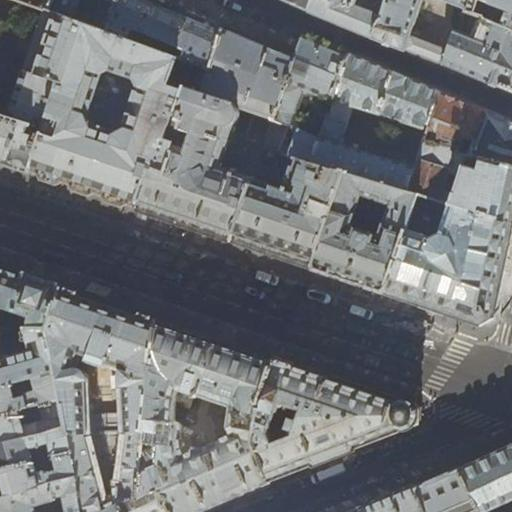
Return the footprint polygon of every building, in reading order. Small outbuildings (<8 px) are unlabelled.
[(117,0),(19,0),(46,10),(107,33),(117,0)] [(173,6),(158,0),(117,0),(107,33),(128,40),(133,29),(139,32),(134,43),(148,48),(153,37),(186,51),(182,60),(192,64),(207,69),(210,70),(224,28),(173,6)] [(282,0),(341,24),(373,37),(385,0),(282,0)] [(433,62),(443,65),(448,51),(410,36),(422,0),(442,0),(469,10),(472,0),(385,0),(373,37),(398,47),(415,54),(416,51),(434,59),(433,62)] [(511,0),(472,0),(469,10),(468,12),(492,22),(506,10),(509,12),(506,20),(502,18),(499,25),(511,30),(511,0)] [(80,192),(136,209),(148,169),(164,175),(183,119),(174,116),(188,78),(192,64),(182,60),(180,60),(182,56),(176,53),(174,57),(148,48),(134,43),(128,40),(107,33),(46,10),(39,34),(37,33),(25,73),(60,84),(45,131),(30,173),(80,192)] [(481,81),(511,93),(511,30),(499,25),(492,22),(468,12),(460,34),(454,31),(448,51),(443,65),(481,81)] [(185,227),(232,242),(253,180),(219,167),(231,127),(235,124),(236,120),(238,115),(238,109),(270,120),(263,139),(263,147),(278,152),(289,126),(275,120),(295,59),(259,43),(234,32),(224,28),(210,70),(207,69),(206,74),(195,81),(188,78),(174,116),(183,119),(164,175),(148,169),(136,209),(185,227)] [(303,35),(295,59),(275,120),(289,126),(278,152),(294,159),(307,163),(350,54),(326,44),(303,35)] [(464,140),(473,142),(486,111),(419,83),(350,54),(307,163),(344,175),(418,197),(450,207),(458,183),(446,180),(448,173),(460,176),(467,155),(459,153),(464,140)] [(10,121),(45,131),(60,84),(25,73),(10,121)] [(511,122),(486,111),(473,142),(469,156),(511,168),(511,122)] [(0,163),(30,173),(45,131),(10,121),(0,117),(0,163)] [(511,168),(469,156),(467,155),(460,176),(458,183),(450,207),(511,223),(511,168)] [(269,256),(312,269),(344,175),(307,163),(294,159),(284,191),(253,180),(232,242),(269,256)] [(346,282),(385,294),(418,197),(344,175),(312,269),(346,282)] [(477,325),(492,316),(498,292),(507,246),(511,224),(511,223),(450,207),(418,197),(385,294),(431,311),(477,325)] [(0,331),(11,328),(26,329),(47,329),(62,289),(0,269),(0,331)] [(105,305),(62,289),(47,329),(56,374),(61,399),(66,428),(68,434),(148,429),(157,321),(105,305)] [(170,511),(205,511),(222,505),(270,484),(268,480),(253,442),(260,402),(274,360),(214,342),(157,321),(148,429),(140,497),(142,498),(159,488),(170,511)] [(0,386),(11,383),(56,374),(47,329),(26,329),(31,351),(28,352),(28,354),(23,355),(21,349),(9,352),(5,357),(2,354),(2,350),(2,346),(1,341),(0,340),(0,386)] [(253,442),(268,480),(305,465),(355,445),(414,422),(414,408),(341,385),(274,360),(260,402),(253,442)] [(56,374),(11,383),(0,386),(0,414),(61,399),(56,374)] [(0,445),(66,428),(61,399),(0,414),(0,445)] [(0,471),(72,452),(68,434),(66,428),(0,445),(0,471)] [(76,477),(83,511),(170,511),(159,488),(142,498),(140,497),(148,429),(68,434),(72,452),(76,477)] [(511,511),(511,444),(489,455),(459,469),(478,511),(511,511)] [(0,498),(50,485),(52,483),(76,477),(72,452),(0,471),(0,498)] [(436,478),(416,487),(425,511),(478,511),(459,469),(436,478)] [(83,511),(76,477),(52,483),(58,511),(83,511)] [(0,511),(56,511),(58,511),(52,483),(50,485),(0,498),(0,511)] [(425,511),(416,487),(416,486),(386,498),(360,508),(361,509),(361,511),(425,511)]
